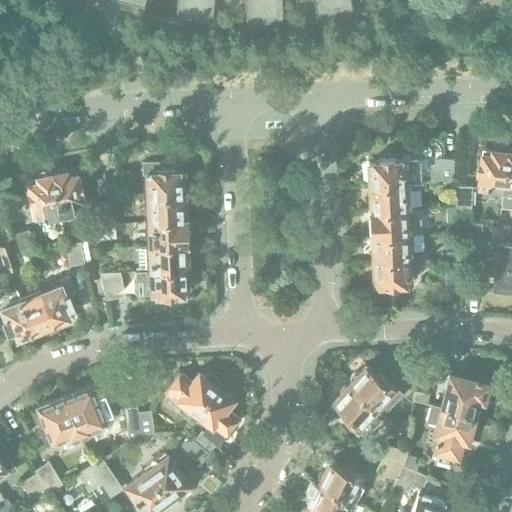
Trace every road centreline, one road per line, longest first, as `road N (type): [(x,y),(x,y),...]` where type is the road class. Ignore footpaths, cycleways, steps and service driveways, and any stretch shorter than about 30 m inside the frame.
road 1 (residential): [(0,390),(98,351),(242,338)]
road 2 (residential): [(242,338),(233,98)]
road 3 (residential): [(324,333),(317,94)]
road 4 (residential): [(0,124),(139,98),(233,98)]
road 5 (residential): [(317,94),(511,93)]
road 6 (residential): [(324,333),(511,335)]
road 7 (residential): [(243,511),(270,464),(286,408),(283,336)]
